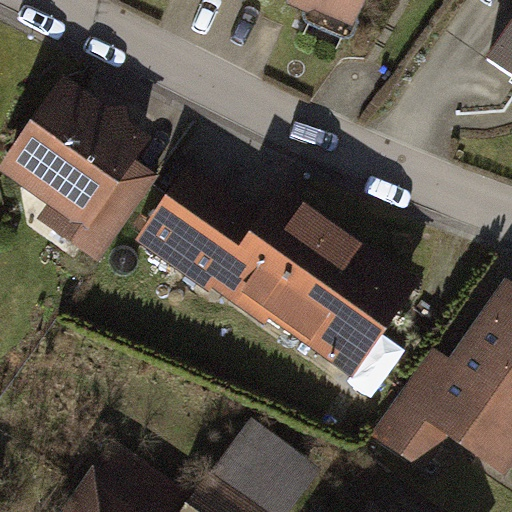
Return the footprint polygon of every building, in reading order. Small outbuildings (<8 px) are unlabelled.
[(288,0),(391,37),(404,0),(288,0)] [(175,151),(83,83),(16,173),(108,240),(175,151)] [(280,224),(202,171),(151,244),(280,333),(291,318),(379,379),(442,287),(303,192),(280,224)] [(511,293),(464,363),(441,347),(381,434),(438,473),(463,436),(511,469),(511,293)] [(200,499),(121,449),(80,511),(299,511),(329,466),(251,417),(200,499)] [(390,511),(376,502),(369,511),(390,511)]
